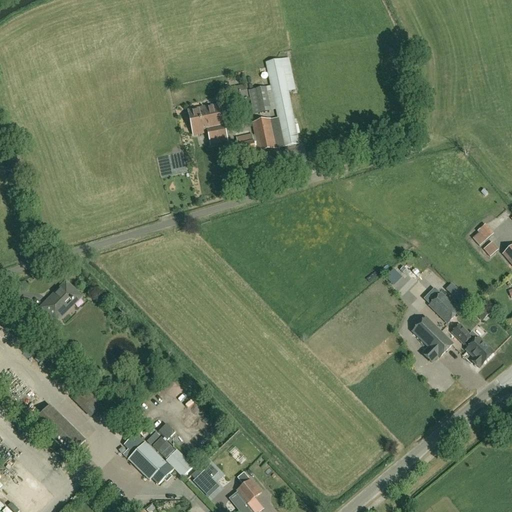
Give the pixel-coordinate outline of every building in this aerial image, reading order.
[(265,63),(270,87),(249,92),(253,116),(275,111),(277,119),(252,124),(258,153),(277,150),(284,148),(285,154),(280,155),(284,174),(309,169),(305,150),(300,151),(299,145),(300,145),(288,92),(296,91),(289,58),(265,63)] [(246,86),(230,89),(232,102),(248,98),(246,86)] [(211,145),(227,142),(220,106),(188,112),(193,136),(208,133),(211,145)] [(242,162),(257,159),(252,135),(236,138),(242,162)] [(342,149),(322,157),(324,162),(344,155),(345,157),(352,155),(349,146),(342,149)] [(488,226),(473,239),(481,248),(496,235),(488,226)] [(491,259),(501,252),(495,244),(485,251),(491,259)] [(63,312),(79,296),(66,284),(48,302),(50,304),(43,311),(55,323),(64,314),(63,312)] [(446,290),(463,307),(469,301),(452,284),(446,290)] [(442,294),(429,308),(448,326),(461,313),(442,294)] [(469,308),(482,322),(490,315),(476,301),(469,308)] [(428,318),(415,331),(431,347),(425,353),(433,362),(439,355),(441,357),(454,344),(428,318)] [(483,348),(485,346),(479,339),(476,342),(460,326),(453,334),(468,349),(467,351),(470,355),(475,350),(480,355),(482,353),(481,353),(485,349),(483,348)] [(475,350),(470,355),(474,358),(471,361),(479,369),(482,366),(494,354),(485,346),(483,348),(485,349),(481,353),(482,353),(480,355),(475,350)] [(109,409),(99,398),(87,409),(98,419),(109,409)] [(50,407),(35,423),(70,458),(86,442),(50,407)] [(145,413),(139,407),(127,419),(133,425),(145,413)] [(175,434),(166,425),(158,433),(167,442),(175,434)] [(160,438),(156,434),(148,442),(152,445),(160,438)] [(135,436),(125,446),(129,450),(123,456),(129,462),(130,462),(150,482),(152,479),(159,486),(173,472),(145,445),(145,446),(135,436)] [(161,439),(153,447),(166,460),(174,451),(161,439)] [(166,463),(182,479),(194,468),(178,451),(166,463)] [(10,463),(15,457),(10,453),(5,459),(10,463)] [(193,483),(208,498),(219,488),(211,479),(218,473),(211,466),(208,468),(205,464),(192,477),(195,481),(193,483)] [(239,478),(246,472),(243,468),(235,474),(239,478)] [(237,492),(238,493),(247,505),(254,500),(262,494),(251,480),(250,481),(244,474),(237,479),(243,485),(243,486),(237,492)] [(252,511),(247,505),(238,493),(231,499),(241,511),(244,510),(246,511),(252,511)] [(254,500),(247,505),(252,511),(261,511),(263,511),(254,500)]
